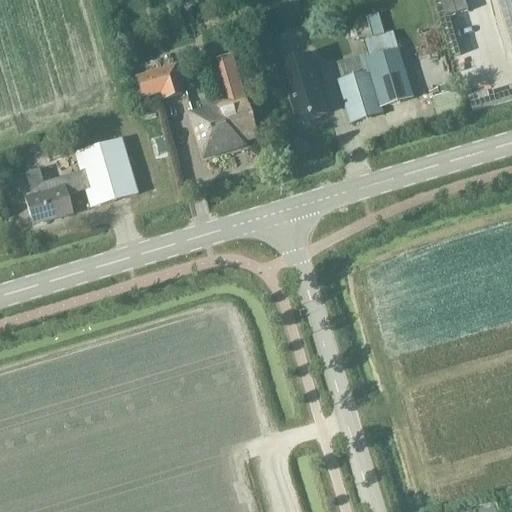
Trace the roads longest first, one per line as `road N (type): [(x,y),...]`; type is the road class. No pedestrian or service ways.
road 1 (tertiary): [(369,511),(280,212)]
road 2 (tertiary): [(0,297),(280,212)]
road 3 (tertiary): [(280,212),(511,143)]
